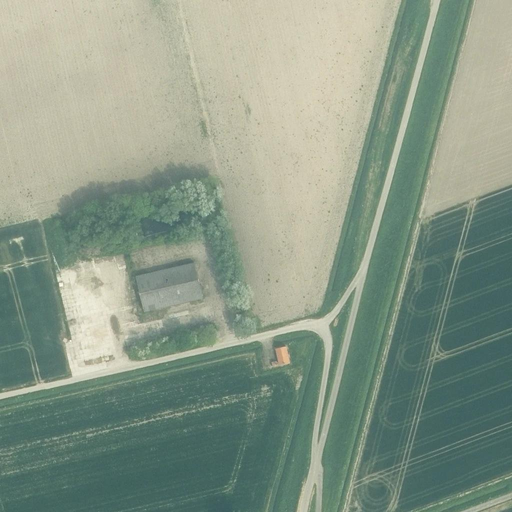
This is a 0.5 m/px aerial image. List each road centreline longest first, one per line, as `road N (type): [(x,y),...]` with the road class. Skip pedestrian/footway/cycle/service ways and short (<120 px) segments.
road 1 (unclassified): [(0,398),(322,325)]
road 2 (unclassified): [(363,267),(434,7)]
road 3 (unclassified): [(313,470),(363,267)]
road 4 (unclassified): [(313,470),(322,325)]
